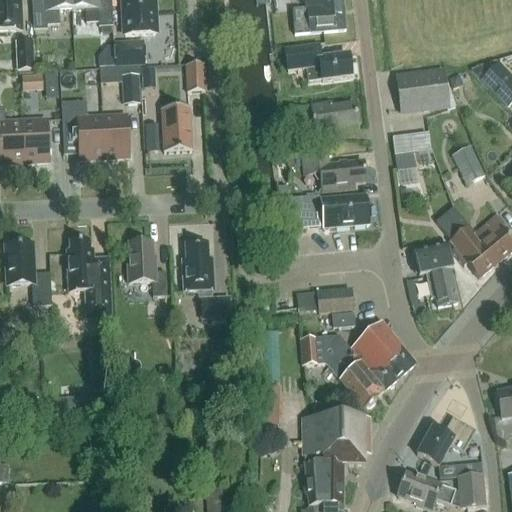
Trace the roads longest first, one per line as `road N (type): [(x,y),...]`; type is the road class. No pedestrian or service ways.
road 1 (residential): [(359,0),(394,263)]
road 2 (residential): [(0,204),(212,198)]
road 3 (tertiary): [(365,511),(400,426),(445,364)]
road 4 (unclassified): [(496,511),(489,450),(467,378),(445,364)]
road 5 (residential): [(445,364),(408,335),(394,263)]
